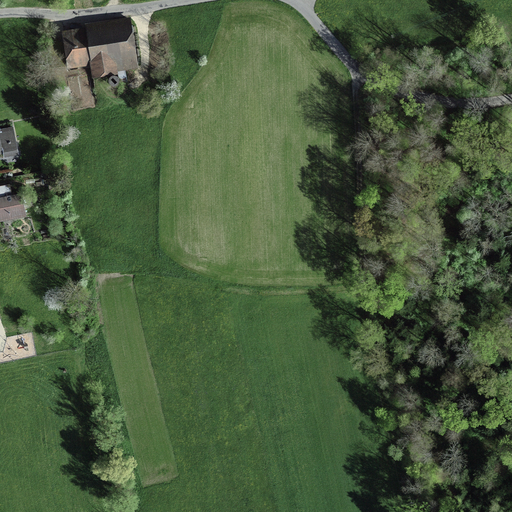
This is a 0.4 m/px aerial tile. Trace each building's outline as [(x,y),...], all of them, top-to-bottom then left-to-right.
[(85,33),(63,36),(68,64),(92,61),(94,76),(116,72),(115,70),(135,67),(129,26),(85,33)] [(52,59),(61,58),(60,39),(50,40),(52,59)] [(109,78),(108,80),(109,82),(109,84),(111,85),(112,86),(114,86),(116,85),(117,84),(119,83),(119,81),(119,80),(119,78),(118,76),(116,75),(114,75),(113,75),(111,76),(110,77),(109,78)] [(0,152),(5,152),(5,155),(18,153),(17,150),(13,128),(0,130),(0,129),(0,152)] [(10,184),(0,186),(0,215),(10,213),(10,217),(26,213),(22,193),(12,195),(10,184)]
